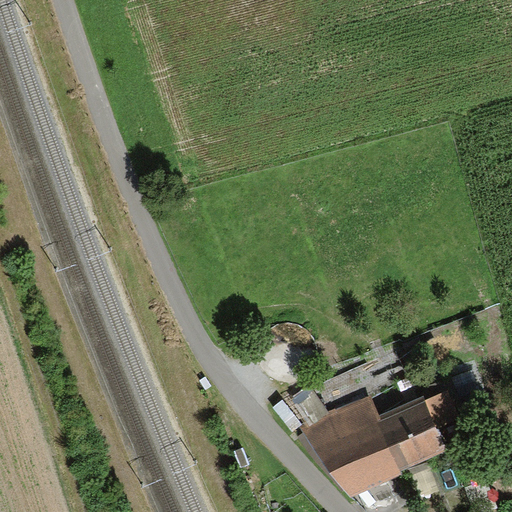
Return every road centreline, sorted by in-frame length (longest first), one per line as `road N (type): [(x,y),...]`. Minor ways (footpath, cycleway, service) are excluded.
road 1 (unclassified): [(63,0),(181,312),(343,511)]
road 2 (track): [(80,511),(0,266)]
